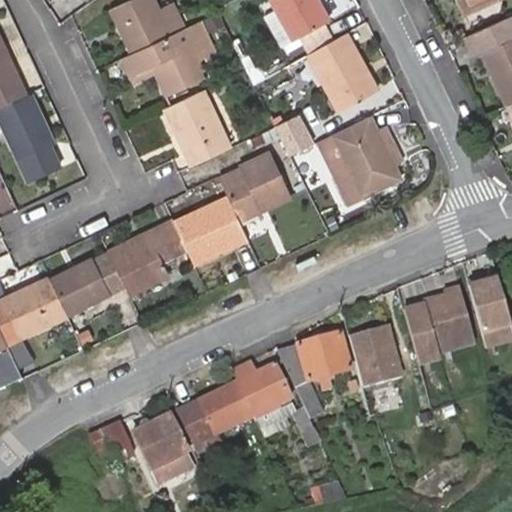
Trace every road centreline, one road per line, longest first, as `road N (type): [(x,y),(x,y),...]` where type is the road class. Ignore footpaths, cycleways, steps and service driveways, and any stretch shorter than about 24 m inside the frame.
road 1 (residential): [(0,463),(79,404),(483,226)]
road 2 (residential): [(27,0),(122,186),(31,227)]
road 3 (residential): [(387,0),(438,102),(483,226)]
